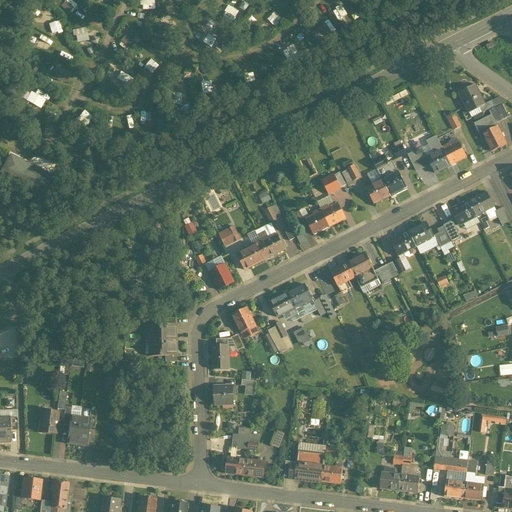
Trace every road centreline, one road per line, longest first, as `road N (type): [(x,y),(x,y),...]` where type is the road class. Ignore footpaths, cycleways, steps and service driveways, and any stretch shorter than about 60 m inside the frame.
road 1 (secondary): [(448,46),(0,273)]
road 2 (residential): [(204,489),(201,320),(490,169)]
road 3 (residential): [(0,462),(204,489)]
road 4 (residential): [(204,489),(398,511)]
